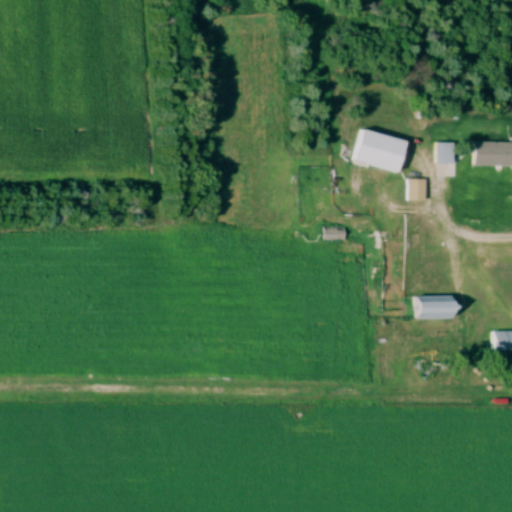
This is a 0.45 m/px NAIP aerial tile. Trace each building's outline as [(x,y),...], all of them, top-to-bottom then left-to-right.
[(452,167),(452,146),(435,146),(435,167),(452,167)] [(424,204),(424,183),(408,183),(408,204),(424,204)] [(485,184),(485,209),(510,209),(510,184),(485,184)] [(343,242),(342,230),(323,233),(324,245),(343,242)] [(451,323),(451,300),(415,300),(415,323),(451,323)] [(511,335),(493,335),(493,355),(511,354),(511,335)]
